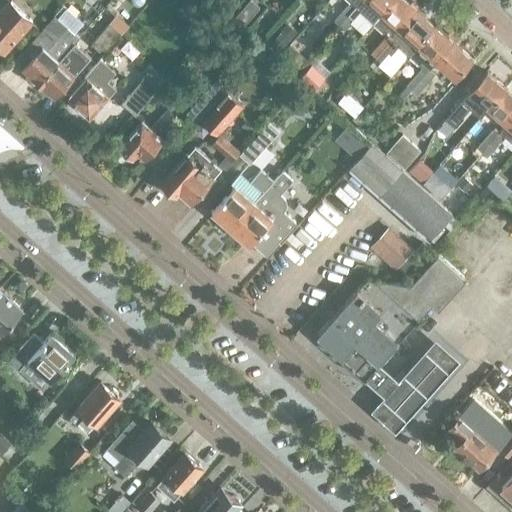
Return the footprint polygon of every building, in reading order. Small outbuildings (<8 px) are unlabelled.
[(0,49),(4,53),(33,20),(10,0),(9,0),(0,10),(0,49)] [(240,29),(243,25),(244,25),(260,7),(252,0),(248,0),(234,17),(235,18),(232,22),(240,29)] [(355,7),(360,0),(348,0),(351,2),(343,12),(347,16),(355,7)] [(373,23),(392,0),(360,0),(355,7),(360,11),(373,23)] [(417,10),(405,0),(392,0),(373,23),(382,31),(384,29),(387,33),(370,52),(375,57),(392,37),(417,10)] [(33,57),(22,69),(38,84),(59,60),(75,42),(80,36),(75,32),(84,21),(67,7),(63,4),(54,14),(43,27),(44,27),(25,49),(33,57)] [(360,11),(355,7),(347,16),(352,20),(360,11)] [(435,26),(417,10),(392,37),(375,57),(382,63),(380,65),(392,75),(409,55),(435,26)] [(347,16),(343,12),(334,21),(344,29),(352,20),(347,16)] [(102,53),(121,32),(109,22),(90,43),(102,53)] [(453,42),(435,26),(409,55),(419,63),(418,64),(422,67),(423,65),(428,70),(435,62),(453,42)] [(281,53),(287,45),(276,35),(269,42),(281,53)] [(59,60),(38,84),(55,98),(75,75),(82,68),(92,57),(75,42),(59,60)] [(472,59),(453,42),(435,62),(454,79),(472,59)] [(256,67),(271,64),(269,53),(254,57),(256,67)] [(109,98),(109,97),(117,88),(108,80),(116,71),(100,57),(84,75),(87,77),(67,99),(90,119),(109,98)] [(304,71),(318,83),(329,70),(315,58),(304,71)] [(423,65),(422,67),(415,76),(424,84),(433,74),(428,70),(423,65)] [(135,114),(162,83),(148,71),(121,102),(135,114)] [(487,71),(469,92),(461,100),(480,117),(506,88),(487,71)] [(424,84),(415,76),(399,94),(404,98),(411,89),(416,93),(424,84)] [(511,117),(511,93),(506,88),(480,117),(488,109),(497,117),(490,124),(494,128),(477,147),(482,151),(511,117)] [(347,89),(340,97),(355,111),(362,103),(347,89)] [(228,90),(202,121),(217,134),(243,103),(228,90)] [(145,160),(163,139),(165,142),(182,123),(166,108),(149,127),(142,121),(120,146),(133,158),(138,154),(145,160)] [(359,125),(366,118),(358,111),(351,118),(359,125)] [(511,117),(482,151),(487,155),(504,136),(511,143),(511,117)] [(250,163),(280,128),(269,119),(239,153),(250,163)] [(352,150),(363,138),(346,123),(336,135),(352,150)] [(395,160),(412,141),(402,133),(385,152),(395,160)] [(404,168),(421,149),(412,141),(395,160),(404,168)] [(370,142),(350,166),(437,244),(458,220),(370,142)] [(191,204),(222,169),(195,145),(161,183),(175,196),(178,193),(191,204)] [(211,212),(230,229),(281,170),(279,168),(270,178),(261,170),(250,182),(240,173),(231,183),(234,186),(211,212)] [(292,218),(284,211),(285,209),(286,207),(286,205),(286,203),(286,201),(285,199),(284,198),(279,193),(292,179),(281,170),(230,229),(249,245),(264,228),(275,237),(292,218)] [(471,182),(465,176),(457,185),(463,191),(471,182)] [(493,190),(485,183),(475,194),(483,201),(493,190)] [(396,269),(414,248),(388,225),(370,246),(396,269)] [(315,336),(364,379),(431,305),(436,309),(465,278),(437,252),(413,278),(365,278),(352,294),(315,336)] [(5,293),(0,297),(0,331),(1,333),(23,309),(5,293)] [(33,332),(26,340),(8,360),(18,370),(27,360),(50,381),(75,354),(51,332),(42,341),(33,332)] [(381,366),(368,381),(386,397),(373,411),(399,433),(460,361),(435,340),(399,382),(381,366)] [(70,417),(76,423),(88,432),(95,423),(97,425),(121,398),(119,397),(118,390),(114,386),(108,386),(102,381),(70,417)] [(475,428),(461,415),(447,429),(460,441),(455,446),(479,468),(495,451),(472,430),(475,428)] [(153,422),(146,430),(132,417),(106,447),(119,460),(115,464),(127,474),(140,458),(147,464),(170,438),(153,422)] [(0,452),(1,453),(12,441),(0,430),(0,452)] [(511,431),(497,448),(510,459),(511,456),(511,431)] [(75,468),(91,450),(79,440),(64,457),(75,468)] [(183,491),(204,468),(184,451),(164,474),(165,475),(157,485),(174,499),(182,490),(183,491)] [(511,475),(502,487),(511,496),(511,475)] [(234,511),(241,505),(221,487),(198,511),(178,511),(177,511),(176,511),(234,511)] [(143,511),(149,511),(160,500),(149,490),(136,505),(143,511)] [(109,511),(119,511),(130,500),(121,492),(106,509),(109,511)] [(33,511),(20,500),(8,511),(33,511)]
